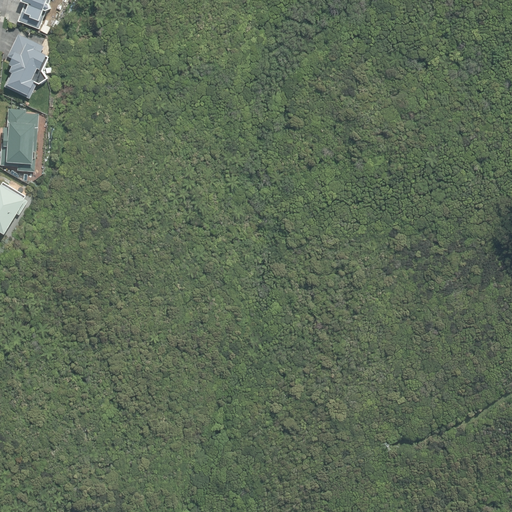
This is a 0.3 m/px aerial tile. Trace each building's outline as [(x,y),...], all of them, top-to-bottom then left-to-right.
[(14,0),(14,3),(20,5),(13,24),(35,31),(47,0),(14,0)] [(48,34),(51,28),(44,24),(41,30),(48,34)] [(6,87),(30,98),(38,83),(40,84),(49,78),(44,70),(50,57),(42,53),(45,46),(19,33),(8,56),(12,57),(9,63),(13,65),(11,71),(13,72),(6,87)] [(40,109),(8,107),(6,141),(2,141),(1,162),(37,165),(40,109)] [(31,195),(3,178),(0,183),(0,228),(8,234),(31,195)]
